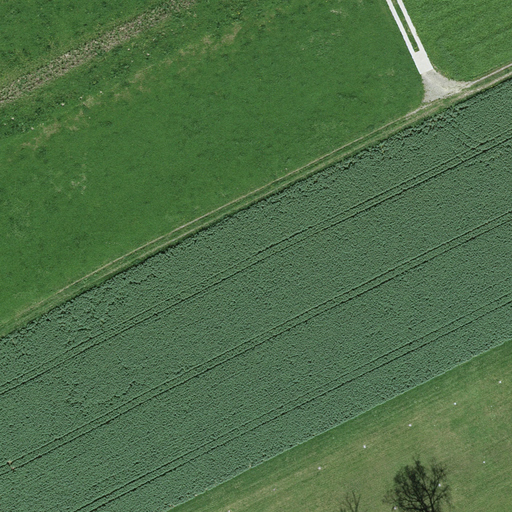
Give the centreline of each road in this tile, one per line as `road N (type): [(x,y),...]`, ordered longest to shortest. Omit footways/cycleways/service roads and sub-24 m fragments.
road 1 (track): [(511,78),(0,350)]
road 2 (track): [(398,0),(457,107)]
